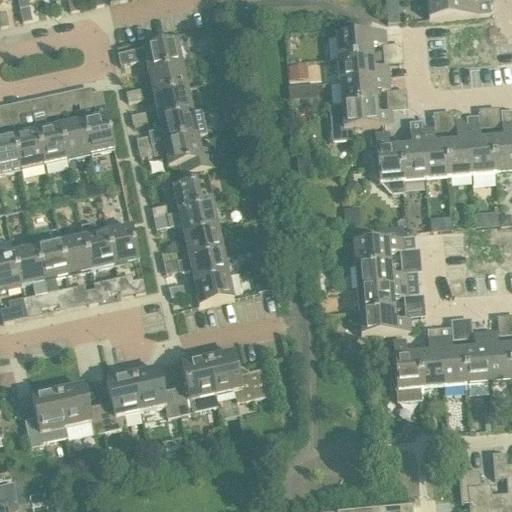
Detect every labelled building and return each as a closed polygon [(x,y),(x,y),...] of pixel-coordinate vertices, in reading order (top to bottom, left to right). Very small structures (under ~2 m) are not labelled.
[(16,0),(17,1),(23,27),(32,25),(26,0),(16,0)] [(70,15),(80,13),(77,0),(74,0),(67,2),(70,15)] [(92,0),(94,10),(104,8),(102,0),(92,0)] [(477,6),(462,8),(461,0),(426,0),(428,23),(478,19),(477,6)] [(0,30),(8,29),(5,15),(0,16),(0,30)] [(371,48),(386,47),(385,34),(335,38),(337,63),(372,60),(371,48)] [(147,77),(182,69),(177,45),(117,58),(120,70),(144,64),(147,77)] [(388,70),(373,71),(372,60),(337,63),(339,86),(389,81),(388,70)] [(290,81),(307,80),(307,67),(289,67),(290,81)] [(152,100),(187,93),(182,69),(147,77),(152,100)] [(375,94),(389,93),(389,81),(339,86),(341,108),(341,109),(376,106),(375,94)] [(304,103),(303,90),(287,91),(288,104),(304,103)] [(128,106),(141,103),(139,93),(126,96),(128,106)] [(157,124),(192,116),(187,93),(152,100),(157,124)] [(69,110),(79,108),(76,94),(66,96),(69,110)] [(90,160),(114,154),(101,95),(91,97),(96,121),(82,124),(90,160)] [(44,115),(41,116),(38,102),(29,104),(43,170),(67,165),(59,129),(48,132),(44,115)] [(20,175),(43,170),(29,104),(19,106),(22,119),(20,119),(24,137),(12,140),(20,175)] [(391,116),(377,118),(376,106),(341,109),(341,108),(329,109),(331,145),(353,143),(352,132),(392,128),(391,116)] [(232,108),(231,109),(219,111),(224,133),(236,131),(238,130),(232,108)] [(511,176),(511,114),(500,115),(502,142),(491,143),(494,178),(511,176)] [(162,147),(198,140),(192,116),(157,124),(162,147)] [(133,129),(146,126),(144,117),(131,120),(133,129)] [(491,143),(480,144),(478,120),(466,121),(471,180),(494,178),(491,143)] [(448,182),(471,180),(466,121),(455,122),(457,146),(445,147),(448,182)] [(67,165),(90,160),(82,124),(59,129),(67,165)] [(425,184),(421,134),(420,125),(409,126),(411,150),(399,150),(402,186),(403,185),(425,184)] [(445,147),(434,148),(433,133),(421,134),(425,184),(448,182),(445,147)] [(399,150),(388,151),(387,137),(374,138),(377,176),(374,180),(378,184),(378,187),(380,187),(391,198),(404,197),(403,185),(402,186),(399,150)] [(0,179),(20,175),(12,140),(0,142),(0,179)] [(202,153),(201,153),(198,140),(162,147),(151,149),(151,150),(137,152),(139,162),(152,159),(153,161),(165,159),(168,171),(179,169),(182,179),(215,172),(212,160),(211,159),(210,157),(209,156),(208,155),(206,154),(205,153),(203,153),(202,153)] [(310,176),(310,162),(298,163),(299,176),(310,176)] [(360,190),(351,183),(343,193),(352,201),(360,190)] [(178,217),(213,209),(208,185),(172,193),(178,217)] [(218,233),(213,209),(178,217),(167,219),(153,222),(156,234),(180,228),(183,240),(218,233)] [(165,210),(151,213),(153,222),(167,219),(165,210)] [(346,233),(360,232),(358,211),(344,213),(346,233)] [(106,235),(96,237),(94,228),(81,231),(83,240),(91,275),(114,270),(106,235)] [(106,235),(114,270),(138,265),(131,230),(106,235)] [(188,264),(223,256),(218,233),(183,240),(188,263),(188,264)] [(67,281),(91,275),(83,240),(59,245),(67,281)] [(389,255),(415,253),(414,241),(353,246),(355,270),(390,267),(389,255)] [(55,283),(67,281),(59,245),(36,251),(49,310),(59,308),(56,295),(58,295),(55,283)] [(40,312),(49,310),(36,251),(12,256),(20,291),(32,289),(35,300),(37,299),(40,312)] [(0,295),(20,291),(12,256),(0,258),(0,295)] [(177,266),(177,265),(175,256),(161,259),(164,270),(177,266)] [(193,287),(228,280),(223,256),(188,264),(188,263),(177,265),(177,266),(164,270),(166,278),(179,275),(179,277),(190,274),(193,287)] [(417,276),(391,278),(390,267),(355,270),(357,293),(418,288),(417,276)] [(228,280),(193,287),(198,311),(234,303),(228,280)] [(109,297),(120,295),(117,281),(106,283),(109,297)] [(135,297),(145,295),(142,281),(132,284),(135,297)] [(392,301),(419,299),(418,288),(357,293),(358,317),(393,313),(392,301)] [(171,302),(184,299),(182,289),(169,292),(171,302)] [(88,308),(97,306),(94,292),(85,294),(88,308)] [(3,327),(13,325),(10,311),(0,313),(3,327)] [(409,324),(394,325),(393,313),(358,317),(360,340),(410,336),(409,324)] [(466,389),(463,354),(452,355),(450,333),(438,334),(443,391),(466,389)] [(420,393),(443,391),(438,334),(427,335),(428,357),(417,358),(420,393)] [(511,385),(509,350),(497,351),(496,337),(485,338),(489,387),(511,385)] [(466,389),(489,387),(485,338),(473,339),(474,353),(463,354),(466,389)] [(420,393),(417,358),(406,359),(404,344),(392,345),(397,408),(421,406),(420,393)] [(238,406),(242,406),(267,400),(261,373),(237,378),(232,356),(207,362),(215,399),(230,396),(238,406)] [(218,411),(215,399),(207,362),(181,367),(186,389),(174,392),(181,419),(218,411)] [(181,419),(174,392),(162,395),(157,373),(132,378),(140,415),(166,410),(168,422),(181,419)] [(124,419),(140,415),(132,378),(106,384),(111,406),(99,408),(105,436),(118,433),(119,432),(124,421),(124,419)] [(105,436),(99,408),(87,411),(82,389),(57,395),(67,442),(68,444),(105,436)] [(42,447),(67,442),(57,395),(31,400),(36,422),(24,425),(30,452),(43,449),(42,447)] [(511,511),(511,469),(506,470),(505,458),(492,459),(494,483),(506,482),(507,498),(491,499),(490,488),(480,488),(479,474),(458,476),(461,508),(468,507),(468,511),(511,511)] [(0,511),(14,511),(15,511),(17,511),(12,489),(0,491),(0,511)]
